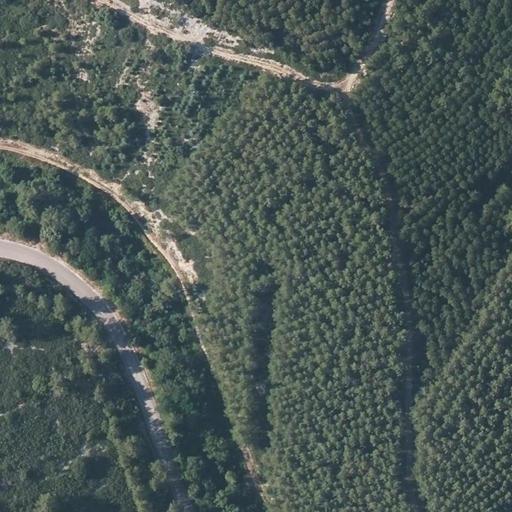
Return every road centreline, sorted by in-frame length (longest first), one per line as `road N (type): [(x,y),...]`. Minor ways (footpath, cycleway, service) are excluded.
road 1 (track): [(0,146),(59,163),(110,191),(171,260),(254,482),(273,511)]
road 2 (track): [(339,88),(389,172),(411,344),(417,511)]
road 3 (track): [(393,0),(370,57),(339,88),(200,46),(109,0)]
road 4 (unclassified): [(0,246),(38,256),(99,304),(142,386),(185,511)]
